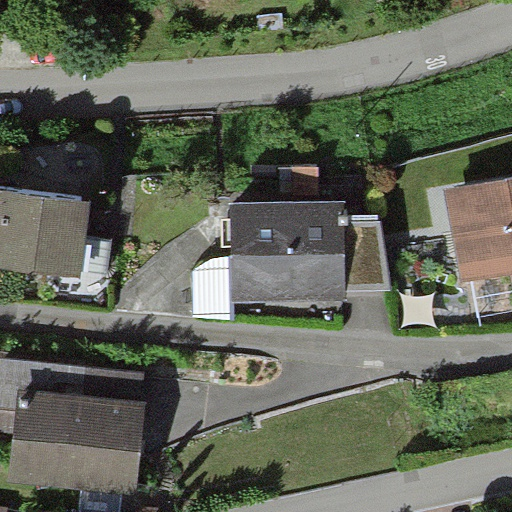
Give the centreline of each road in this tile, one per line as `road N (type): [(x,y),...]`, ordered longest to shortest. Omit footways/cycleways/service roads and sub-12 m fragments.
road 1 (residential): [(511,22),(280,80),(0,63)]
road 2 (residential): [(325,511),(511,471)]
